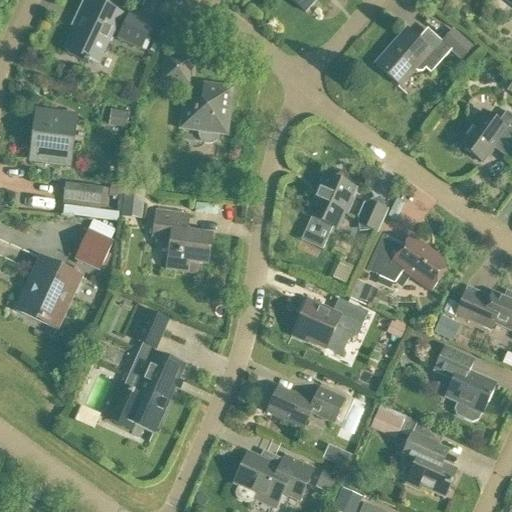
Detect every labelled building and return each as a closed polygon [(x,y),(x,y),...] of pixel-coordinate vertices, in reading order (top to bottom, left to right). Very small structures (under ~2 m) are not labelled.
[(140,50),(151,27),(129,16),(128,19),(88,0),(64,51),(84,61),(83,64),(88,66),(89,63),(97,67),(113,32),(120,36),(118,40),(140,50)] [(288,0),(305,15),(317,0),(288,0)] [(452,33),(432,55),(407,32),(376,67),(399,88),(414,72),(417,74),(422,74),(425,71),(430,76),(451,52),(461,62),(471,50),(452,33)] [(160,86),(190,89),(193,59),(163,56),(160,86)] [(232,91),(202,87),(200,103),(184,101),(180,130),(199,133),(199,137),(201,142),(205,145),(209,145),(214,144),(217,140),(218,135),(226,136),(232,91)] [(111,112),(108,128),(127,131),(129,115),(111,112)] [(68,168),(75,118),(38,113),(31,163),(68,168)] [(511,151),(511,117),(506,114),(498,125),(482,114),(458,147),(482,164),(493,150),(506,159),(511,151)] [(311,220),(302,241),(322,250),(332,229),(333,229),(340,213),(347,216),(354,201),(350,200),(354,191),(349,188),(350,185),(342,173),(334,179),(333,181),(325,178),(307,218),(311,220)] [(65,184),(63,202),(100,207),(102,189),(65,184)] [(110,185),(109,199),(118,200),(120,186),(110,185)] [(124,191),(122,209),(143,212),(145,193),(124,191)] [(377,236),(387,214),(376,208),(374,210),(363,205),(357,218),(359,234),(368,233),(377,236)] [(189,217),(155,213),(151,239),(169,241),(165,271),(197,276),(199,266),(208,267),(212,237),(187,233),(189,217)] [(88,231),(75,262),(101,273),(114,243),(111,241),(115,232),(93,222),(89,232),(88,231)] [(410,239),(393,263),(379,257),(372,274),(384,279),(391,282),(397,280),(402,273),(403,273),(429,291),(441,273),(440,265),(423,253),(425,250),(410,239)] [(40,260),(28,286),(28,287),(28,289),(29,289),(32,290),(20,315),(56,332),(81,279),(40,260)] [(357,282),(349,300),(358,304),(359,301),(371,306),(377,291),(357,282)] [(456,316),(490,331),(493,325),(511,332),(511,303),(492,295),(488,304),(465,294),(456,316)] [(368,314),(338,301),(332,314),(307,302),(291,338),(307,346),(308,343),(326,351),(335,329),(357,339),(368,314)] [(142,311),(129,342),(154,353),(167,322),(142,311)] [(440,318),(433,335),(452,344),(459,327),(440,318)] [(389,338),(402,344),(409,329),(395,323),(389,338)] [(415,332),(410,340),(424,346),(428,338),(415,332)] [(452,383),(446,399),(458,404),(455,412),(457,417),(472,424),(477,422),(480,414),(482,415),(495,387),(468,374),(473,363),(444,350),(439,362),(433,375),(452,383)] [(184,368),(153,355),(136,394),(129,391),(129,393),(121,389),(107,422),(130,432),(133,426),(154,435),(174,390),(178,392),(182,383),(178,381),(184,368)] [(278,389),(266,414),(303,431),(310,415),(334,425),(345,401),(319,389),(312,404),(278,389)] [(379,412),(370,430),(396,441),(404,423),(379,412)] [(449,453),(439,449),(411,436),(402,458),(415,464),(405,486),(419,493),(421,489),(444,500),(457,472),(443,466),(449,453)] [(328,459),(349,468),(354,456),(333,447),(328,459)] [(313,470),(285,458),(279,471),(268,466),(252,458),(235,495),(236,499),(238,501),(245,504),(248,504),(251,502),(252,500),(274,510),(282,494),(299,501),(313,470)] [(323,469),(313,490),(328,496),(338,476),(323,469)] [(342,490),(332,511),(355,511),(362,499),(342,490)]
